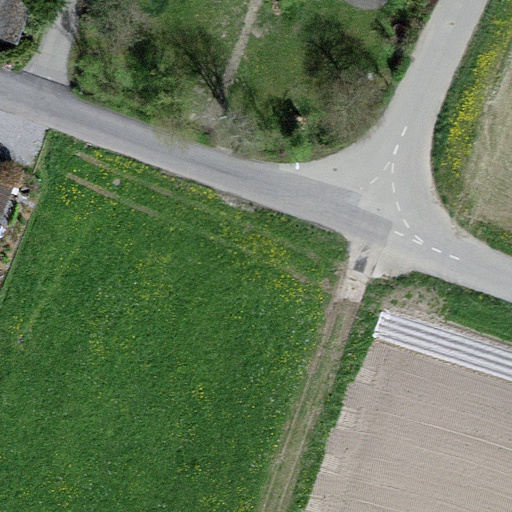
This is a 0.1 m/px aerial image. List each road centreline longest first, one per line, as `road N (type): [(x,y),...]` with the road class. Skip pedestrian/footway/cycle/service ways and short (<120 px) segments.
road 1 (residential): [(371,213),(0,84)]
road 2 (track): [(371,213),(267,511)]
road 3 (residential): [(465,0),(371,213)]
road 4 (residential): [(511,265),(371,213)]
